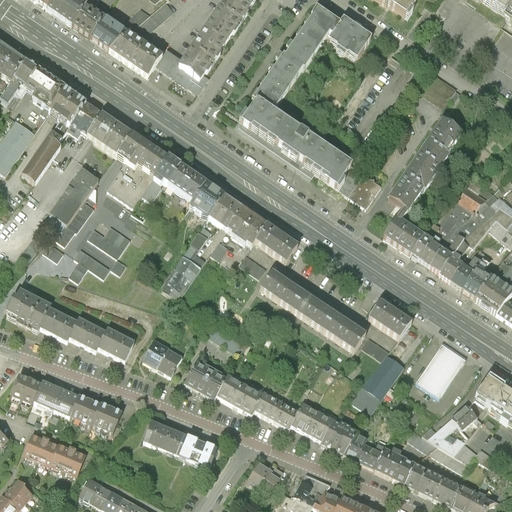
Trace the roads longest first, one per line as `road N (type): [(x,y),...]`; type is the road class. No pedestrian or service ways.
road 1 (primary): [(184,136),(511,363)]
road 2 (residential): [(252,444),(2,352)]
road 3 (primary): [(0,13),(184,136)]
road 4 (residential): [(511,117),(336,0)]
road 5 (residential): [(284,0),(184,136)]
road 6 (residential): [(387,498),(252,444)]
